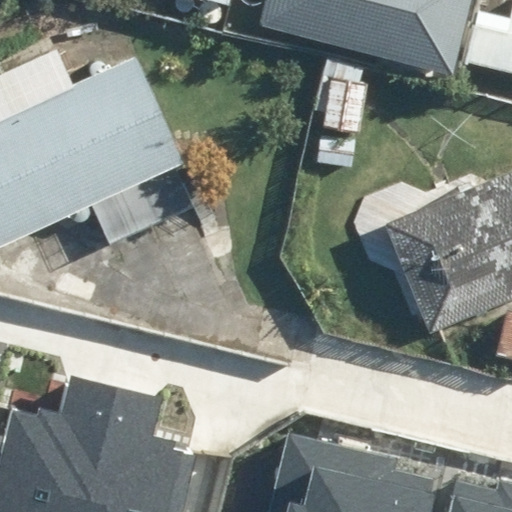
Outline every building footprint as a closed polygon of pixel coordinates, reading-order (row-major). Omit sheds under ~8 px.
[(259,0),(253,22),(436,68),(452,0),(259,0)] [(511,0),(503,0),(499,25),(467,19),(460,61),(511,70),(511,0)] [(0,236),(77,205),(93,245),(188,207),(128,60),(64,86),(50,51),(0,71),(0,236)] [(358,65),(318,63),(311,163),(351,166),(358,65)] [(511,155),(418,195),(412,181),(373,197),(371,198),(368,200),(366,201),(364,203),(362,205),(360,207),(358,209),(357,212),(356,214),(355,217),(354,220),(354,223),(354,225),(354,228),(354,231),(355,234),(356,236),(357,239),(358,241),(360,244),(361,246),(363,248),(365,250),(368,251),(370,253),(373,254),(375,255),(378,256),(381,256),(383,256),(386,256),(389,256),(392,255),(394,254),(397,253),(429,329),(511,293),(511,155)] [(511,311),(497,309),(486,361),(511,366),(511,311)] [(41,389),(0,378),(0,511),(172,511),(195,423),(135,408),(145,369),(52,346),(41,389)] [(308,411),(278,511),(439,511),(457,455),(308,411)] [(511,511),(511,470),(457,455),(439,511),(511,511)]
